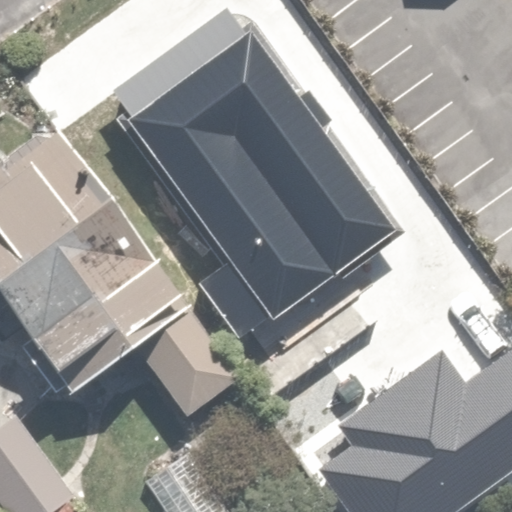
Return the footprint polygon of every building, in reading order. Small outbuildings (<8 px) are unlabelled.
[(388,224),(253,13),(111,102),(246,314),(388,224)] [(226,359),(52,113),(0,149),(0,283),(67,379),(133,333),(176,394),(226,359)] [(511,511),(511,405),(506,396),(431,447),(475,511),(511,511)] [(13,415),(0,424),(0,498),(10,511),(34,511),(67,488),(13,415)] [(200,511),(222,497),(189,450),(140,483),(159,511),(200,511)]
